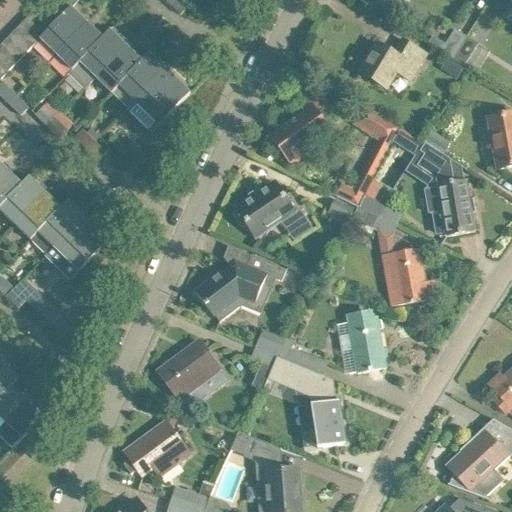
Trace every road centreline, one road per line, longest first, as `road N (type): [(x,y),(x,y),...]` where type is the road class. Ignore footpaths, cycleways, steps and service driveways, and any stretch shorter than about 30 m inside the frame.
road 1 (residential): [(70,511),(181,234),(296,0)]
road 2 (residential): [(368,511),(414,423),(511,278)]
